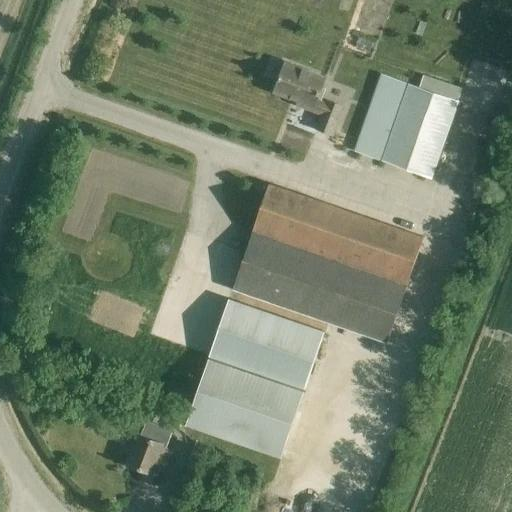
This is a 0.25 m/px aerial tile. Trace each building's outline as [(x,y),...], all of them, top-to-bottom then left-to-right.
[(330,138),(342,109),(318,100),(324,83),(284,66),(273,94),(297,104),(296,107),(322,117),(316,132),(330,138)] [(431,180),(457,103),(408,86),(382,163),(431,180)] [(500,151),(505,116),(491,114),(486,149),(500,151)] [(234,289),(388,342),(423,239),(269,186),(234,289)] [(283,456),(326,333),(230,299),(187,423),(283,456)] [(140,435),(129,465),(151,473),(154,464),(165,468),(172,450),(161,446),(162,443),(140,435)] [(212,452),(194,445),(179,482),(198,489),(212,452)]
